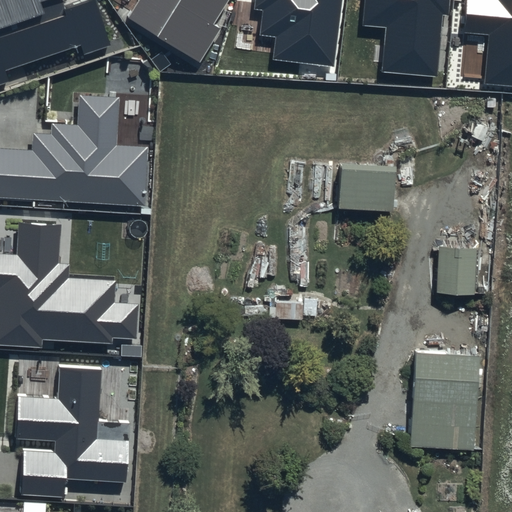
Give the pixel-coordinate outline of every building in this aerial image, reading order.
[(0,0),(0,86),(10,83),(5,71),(82,45),(85,55),(111,46),(95,0),(91,0),(66,9),(62,0),(0,0)] [(138,0),(128,18),(199,61),(220,28),(213,24),(228,0),(138,0)] [(335,68),(342,0),(255,0),(254,9),(263,10),(260,35),(275,37),(272,60),(335,68)] [(364,0),(362,26),(385,28),(381,72),(437,77),(443,15),(449,16),(450,0),(364,0)] [(511,0),(467,0),(464,32),(490,34),(486,83),(511,85),(511,0)] [(117,146),(120,97),(79,95),(77,125),(51,124),(51,134),(33,133),(32,149),(0,147),(0,196),(145,204),(148,148),(117,146)] [(391,155),(336,152),(334,199),(389,201),(391,155)] [(58,263),(60,226),(19,224),(18,255),(0,254),(0,346),(43,348),(43,340),(112,343),(113,337),(137,339),(139,303),(115,302),(116,281),(68,278),(69,264),(58,263)] [(473,240),(435,238),(432,285),(471,287),(473,240)] [(422,343),(411,343),(408,441),(473,443),(475,344),(436,344),(436,336),(422,336),(422,343)] [(103,370),(59,367),(58,400),(16,397),(14,439),(55,442),(54,449),(21,447),(19,496),(66,498),(67,478),(124,481),(127,424),(100,423),(103,370)]
